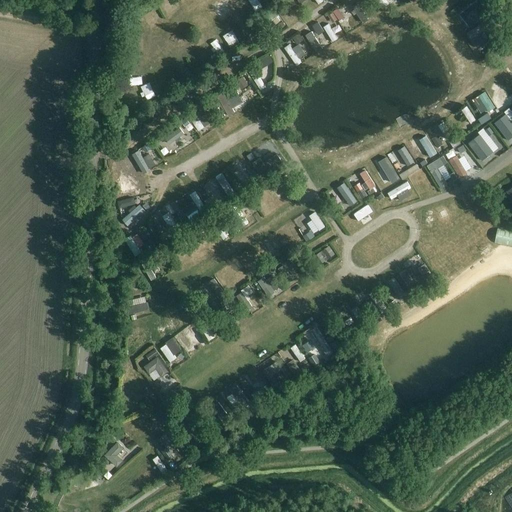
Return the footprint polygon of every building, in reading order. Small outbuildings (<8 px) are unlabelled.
[(459,15),(463,19),(469,28),(483,17),(476,8),(483,3),(480,0),(477,0),(461,12),(461,13),(459,15)] [(353,13),(358,10),(354,2),(349,5),(353,13)] [(321,15),(329,24),(341,15),(333,5),(321,15)] [(350,7),(341,10),(344,18),(353,15),(350,7)] [(273,30),(277,36),(296,26),(293,20),(273,30)] [(320,25),(328,42),(334,39),(327,23),(320,25)] [(482,44),(476,34),(481,31),(477,25),(463,34),(472,49),(482,44)] [(320,41),(325,38),(320,29),(315,32),(320,41)] [(317,42),(312,31),(303,35),(310,54),(318,51),(315,43),(317,42)] [(286,43),(281,47),(294,66),(299,62),(286,43)] [(297,51),(300,57),(306,53),(303,47),(297,51)] [(262,58),(253,64),(261,77),(270,71),(262,58)] [(492,101),(499,103),(504,87),(497,84),(492,101)] [(484,112),(491,108),(483,90),(475,94),(484,112)] [(228,117),(235,113),(228,101),(232,98),(228,91),(216,97),(228,117)] [(462,105),(458,109),(464,115),(468,111),(462,105)] [(195,131),(202,127),(199,121),(192,125),(195,131)] [(395,147),(389,151),(399,167),(405,164),(395,147)] [(386,158),(379,161),(386,176),(393,173),(386,158)] [(218,172),(213,176),(220,184),(225,181),(218,172)] [(358,178),(349,182),(354,192),(363,188),(358,178)] [(343,181),(335,184),(343,203),(351,200),(343,181)] [(132,184),(115,187),(117,198),(135,195),(132,184)] [(190,200),(196,196),(192,190),(187,194),(190,200)] [(258,198),(253,200),(257,208),(262,205),(258,198)] [(123,225),(138,212),(132,205),(117,218),(123,225)] [(235,216),(239,221),(244,218),(240,212),(235,216)] [(471,220),(479,226),(484,219),(475,213),(471,220)] [(289,221),(285,225),(293,234),(297,230),(289,221)] [(271,235),(265,238),(273,252),(279,249),(271,235)] [(319,266),(334,255),(329,247),(313,258),(319,266)] [(248,250),(244,254),(253,263),(257,260),(248,250)] [(276,267),(285,283),(291,280),(281,263),(276,267)] [(413,266),(407,269),(411,275),(417,272),(413,266)] [(224,291),(231,285),(219,270),(212,276),(224,291)] [(237,282),(243,279),(239,272),(233,275),(237,282)] [(393,276),(386,279),(396,298),(403,295),(393,276)] [(204,290),(213,287),(210,279),(202,281),(204,290)] [(240,291),(237,294),(247,309),(250,307),(240,291)] [(233,308),(237,306),(233,299),(229,301),(233,308)] [(127,308),(128,315),(150,310),(148,303),(127,308)] [(348,309),(352,315),(349,316),(356,326),(364,320),(354,305),(348,309)] [(368,315),(374,312),(369,305),(364,308),(368,315)] [(173,326),(179,324),(171,307),(165,310),(173,326)] [(130,344),(143,331),(137,326),(125,338),(130,344)] [(186,349),(192,345),(182,329),(176,333),(186,349)] [(168,372),(157,357),(144,367),(149,374),(156,369),(161,377),(168,372)] [(273,376),(267,367),(261,371),(273,387),(286,377),(281,370),(273,376)] [(130,397),(140,393),(134,378),(123,383),(130,397)] [(132,397),(122,399),(123,407),(133,406),(132,397)] [(218,424),(228,418),(217,400),(207,406),(218,424)] [(131,437),(126,444),(132,448),(136,441),(131,437)] [(116,468),(123,461),(117,455),(123,449),(117,443),(104,456),(116,468)]
